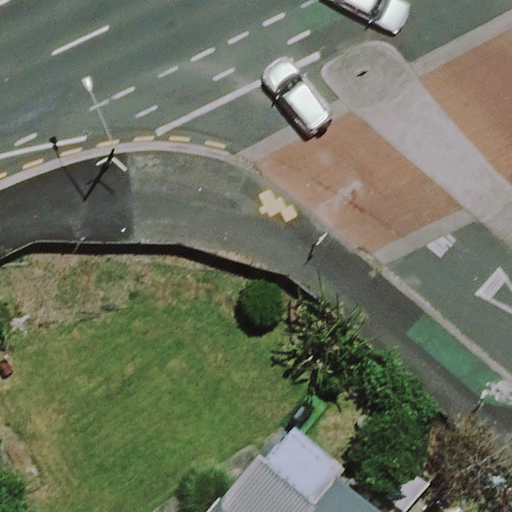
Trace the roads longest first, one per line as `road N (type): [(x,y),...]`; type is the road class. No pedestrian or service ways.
road 1 (residential): [(511,210),(309,0)]
road 2 (primary): [(172,0),(0,78)]
